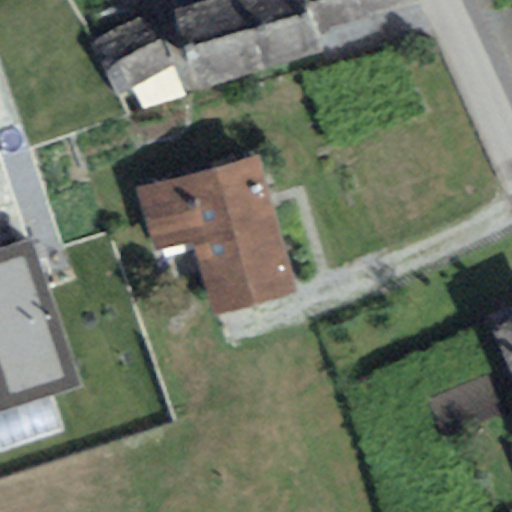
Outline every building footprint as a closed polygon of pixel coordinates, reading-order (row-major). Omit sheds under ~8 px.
[(199,0),(171,8),(193,90),(390,36),(385,14),(410,7),(408,0),(199,0)] [(148,13),(90,45),(117,95),(175,64),(148,13)] [(260,159),(132,190),(148,253),(192,243),(210,314),(293,293),(260,159)] [(30,238),(0,248),(0,408),(49,391),(79,381),(60,326),(30,238)] [(511,320),(490,330),(511,384),(511,430),(507,433),(511,445),(511,320)] [(0,452),(63,430),(49,391),(0,408),(0,452)]
